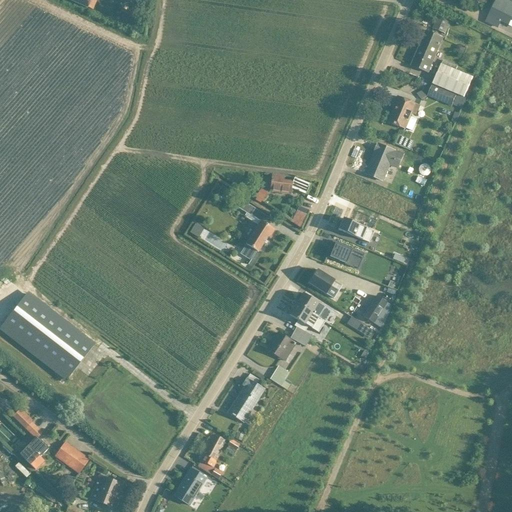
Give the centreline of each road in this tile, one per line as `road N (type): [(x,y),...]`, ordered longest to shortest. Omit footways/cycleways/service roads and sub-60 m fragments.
road 1 (tertiary): [(409,0),(298,254),(151,489)]
road 2 (track): [(377,382),(510,55)]
road 3 (track): [(318,511),(380,380),(407,376),(482,398),(511,386)]
road 4 (unclassified): [(0,377),(151,489)]
